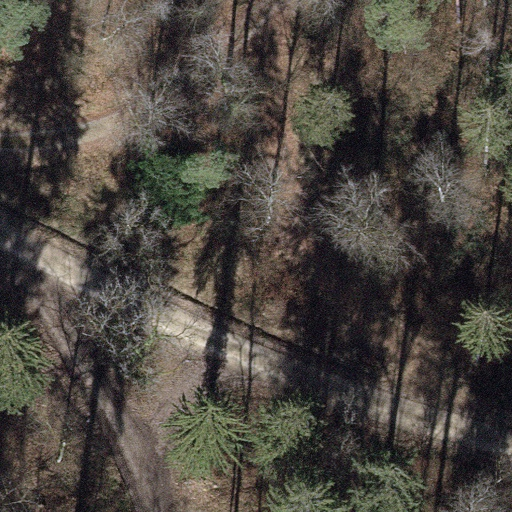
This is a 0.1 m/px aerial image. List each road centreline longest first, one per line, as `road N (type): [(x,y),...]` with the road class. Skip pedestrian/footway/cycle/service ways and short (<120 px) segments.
road 1 (track): [(511,446),(221,347),(0,237)]
road 2 (track): [(470,435),(347,305),(278,173),(259,0)]
road 3 (track): [(0,139),(61,135),(187,84),(257,0)]
road 4 (track): [(149,511),(138,448),(16,248)]
road 5 (track): [(138,448),(221,347)]
